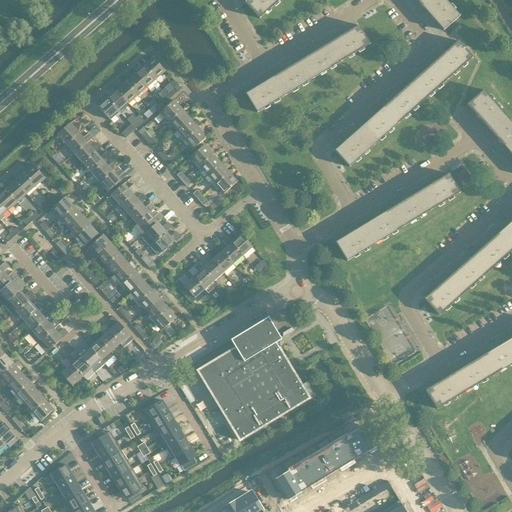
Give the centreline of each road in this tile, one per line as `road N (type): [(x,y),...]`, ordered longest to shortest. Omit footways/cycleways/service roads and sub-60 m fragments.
road 1 (residential): [(394,0),(431,42),(319,146),(353,214)]
road 2 (residential): [(439,362),(408,299),(511,201)]
road 3 (residential): [(264,194),(208,100),(262,65)]
road 4 (residential): [(205,237),(94,115)]
road 5 (residential): [(297,288),(160,367)]
road 6 (primary): [(0,103),(117,0)]
road 7 (residential): [(300,511),(386,463),(413,511)]
road 8 (residential): [(160,367),(36,454)]
road 9 (residential): [(478,137),(353,214)]
road 10 (residential): [(297,288),(334,309),(387,393)]
road 11 (residential): [(455,511),(387,393)]
road 12 (residential): [(262,65),(371,0)]
